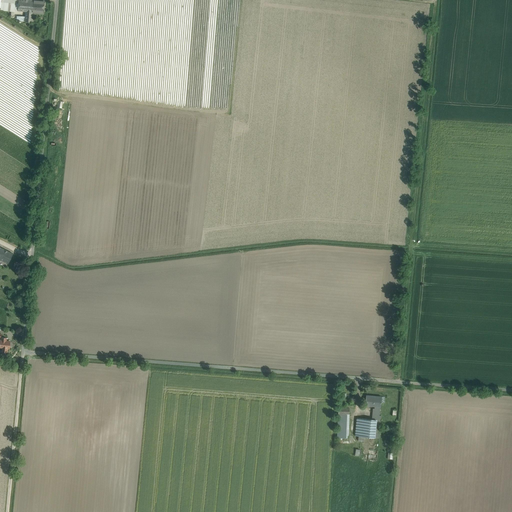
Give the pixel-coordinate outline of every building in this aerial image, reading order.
[(1,0),(1,8),(1,9),(18,11),(18,0),(1,0)] [(34,0),(32,0),(18,0),(18,11),(26,11),(33,12),(34,0)] [(44,1),(34,0),(33,12),(43,13),(44,1)] [(13,253),(0,246),(0,258),(1,259),(8,263),(13,253)] [(10,341),(6,341),(6,338),(1,337),(0,337),(0,343),(0,344),(0,347),(3,347),(2,351),(7,351),(7,347),(9,348),(10,341)] [(373,406),(380,407),(381,397),(366,395),(365,406),(373,406)] [(376,420),(381,420),(381,416),(379,415),(380,407),(373,406),(372,419),(376,420)] [(348,414),(337,414),(337,427),(348,428),(348,414)] [(372,419),(357,418),(357,422),(356,422),(355,436),(374,438),(376,420),(372,419)] [(348,428),(337,427),(336,438),(347,438),(348,428)]
